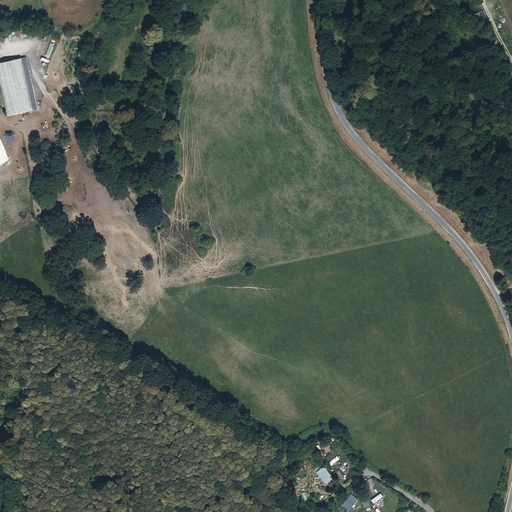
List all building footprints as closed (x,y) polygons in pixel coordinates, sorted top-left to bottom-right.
[(22,56),(0,61),(0,79),(8,116),(34,109),(22,56)] [(5,135),(8,141),(15,138),(12,132),(5,135)] [(102,227),(100,221),(94,223),(97,230),(102,227)] [(344,460),(339,456),(335,461),(340,465),(344,460)] [(328,469),(324,465),(315,473),(326,484),(332,478),(330,476),(331,475),(326,470),(328,469)] [(344,477),(339,470),(333,474),(339,481),(344,477)] [(351,493),(342,504),(349,510),(358,498),(351,493)]
